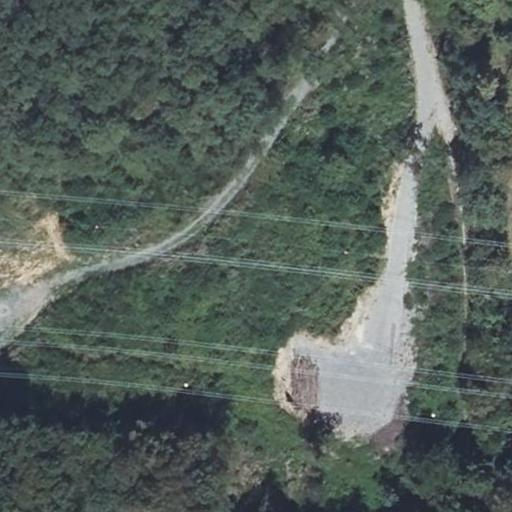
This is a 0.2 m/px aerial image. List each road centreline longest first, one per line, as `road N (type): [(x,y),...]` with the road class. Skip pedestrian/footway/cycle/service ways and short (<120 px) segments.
road 1 (track): [(449,0),(461,119),(466,511)]
road 2 (track): [(296,107),(374,0)]
